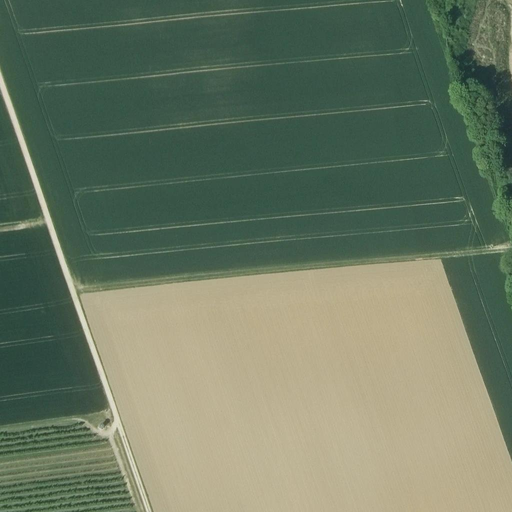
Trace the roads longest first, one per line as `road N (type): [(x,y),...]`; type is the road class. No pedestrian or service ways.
road 1 (track): [(69,287),(511,257)]
road 2 (track): [(69,287),(155,511)]
road 3 (track): [(0,77),(69,287)]
